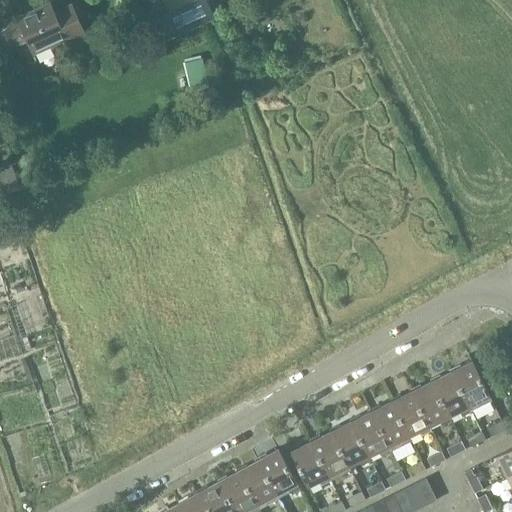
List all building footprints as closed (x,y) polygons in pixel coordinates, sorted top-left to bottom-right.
[(162,0),(166,7),(154,13),(156,19),(151,21),(162,44),(214,20),(204,0),(162,0)] [(25,51),(31,49),(34,57),(65,43),(70,51),(88,43),(73,8),(55,16),(51,6),(48,8),(48,9),(51,8),(54,14),(40,20),(36,13),(18,21),(19,22),(13,25),(8,29),(5,35),(5,41),(7,46),(12,51),(19,53),(25,51)] [(201,60),(184,63),(191,91),(208,87),(201,60)] [(472,362),(452,372),(469,407),(471,411),(491,401),(472,362)] [(452,372),(431,382),(449,417),(459,412),(461,416),(471,411),(469,407),(452,372)] [(431,382),(411,392),(429,427),(438,422),(441,427),(451,422),(449,417),(431,382)] [(411,392),(391,402),(408,437),(419,432),(421,436),(431,431),(429,427),(411,392)] [(391,402),(371,412),(388,447),(390,451),(410,441),(408,437),(391,402)] [(371,412),(351,422),(369,457),(379,452),(381,456),(390,451),(388,447),(371,412)] [(351,422),(331,432),(348,467),(358,462),(361,466),(371,461),(369,457),(351,422)] [(487,430),(492,438),(506,431),(502,422),(487,430)] [(331,432),(310,442),(328,477),(330,481),(351,471),(348,467),(331,432)] [(482,433),(467,439),(472,448),(486,441),(482,433)] [(328,477),(310,442),(290,452),(307,487),(318,482),(321,486),(330,481),(328,477)] [(466,450),(462,442),(447,450),(451,459),(466,450)] [(503,481),(507,479),(511,476),(511,449),(497,457),(502,468),(498,470),(503,481)] [(257,461),(276,496),(286,490),(288,494),(298,489),(277,450),(257,461)] [(427,460),(431,468),(446,461),(442,452),(427,460)] [(238,472),(257,506),(266,501),(269,505),(278,499),(276,496),(257,461),(238,472)] [(407,470),(412,478),(426,471),(422,463),(407,470)] [(218,482),(234,511),(245,511),(247,511),(246,511),(255,511),(259,510),(257,506),(238,472),(218,482)] [(387,480),(391,488),(406,481),(402,473),(387,480)] [(476,476),(468,480),(475,495),(483,490),(476,476)] [(425,479),(414,485),(424,506),(436,500),(425,479)] [(198,494),(207,511),(234,511),(218,482),(198,494)] [(367,490),(371,499),(386,491),(381,483),(367,490)] [(414,485),(403,490),(413,511),(424,506),(414,485)] [(403,490),(392,496),(400,511),(412,511),(413,511),(403,490)] [(347,499),(351,507),(366,500),(362,492),(347,499)] [(179,504),(183,511),(207,511),(198,494),(179,504)] [(400,511),(392,496),(382,501),(387,511),(400,511)] [(478,500),(483,511),(490,511),(493,511),(486,496),(478,500)] [(387,511),(382,501),(370,507),(373,511),(387,511)] [(320,511),(344,511),(346,511),(342,503),(329,510),(327,506),(319,510),(320,511)]
